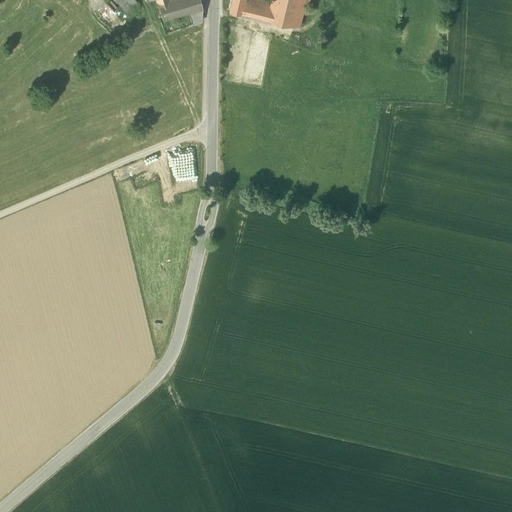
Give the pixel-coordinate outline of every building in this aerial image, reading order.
[(111,30),(119,25),(101,0),(90,0),(111,30)] [(136,3),(134,0),(117,0),(116,2),(125,12),(136,3)] [(160,0),(157,1),(162,19),(163,19),(188,11),(202,7),(200,0),(160,0)] [(242,0),(231,0),(229,10),(240,12),(242,3),(242,0)] [(275,0),(273,10),(271,20),(300,26),(304,8),(309,5),(310,0),(309,0),(275,0)] [(246,4),(242,3),(240,12),(271,20),(273,10),(249,5),(246,4)] [(202,7),(188,11),(192,24),(202,21),(202,7)] [(188,11),(163,19),(162,19),(160,19),(164,34),(192,24),(188,11)] [(161,206),(171,205),(166,156),(156,157),(161,206)]
